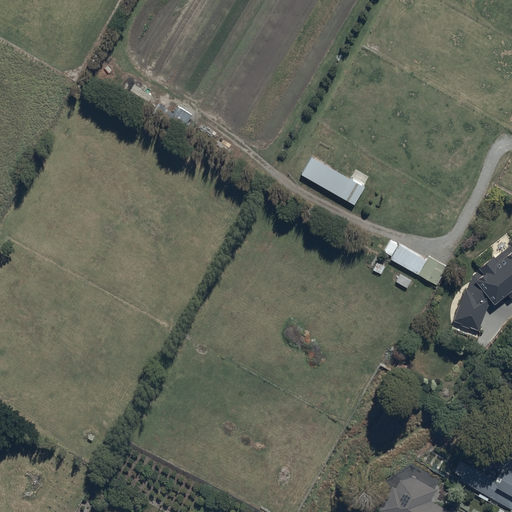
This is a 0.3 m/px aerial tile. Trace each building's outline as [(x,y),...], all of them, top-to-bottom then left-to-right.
[(351,176),(312,153),(301,172),(354,203),(369,177),(355,169),(351,176)] [(477,327),(489,295),(494,300),(507,289),(511,295),(511,294),(511,241),(507,246),(494,257),(492,255),(480,265),(481,266),(472,274),(467,288),(464,287),(453,317),(477,327)] [(463,277),(421,253),(412,268),(454,292),(463,277)] [(511,504),(511,454),(510,457),(504,454),(496,467),(501,470),(496,479),(467,462),(458,477),(511,507),(511,504)] [(395,487),(391,486),(380,506),(391,511),(467,511),(455,505),(453,510),(427,496),(432,486),(412,475),(400,478),(395,487)]
